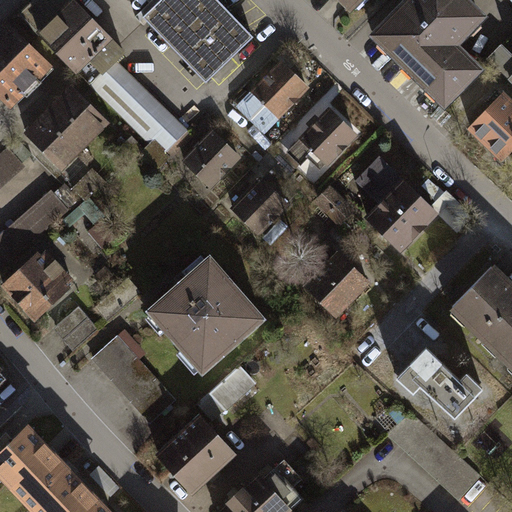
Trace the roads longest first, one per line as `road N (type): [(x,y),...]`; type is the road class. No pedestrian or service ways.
road 1 (residential): [(281,0),(511,218)]
road 2 (residential): [(0,322),(174,511)]
